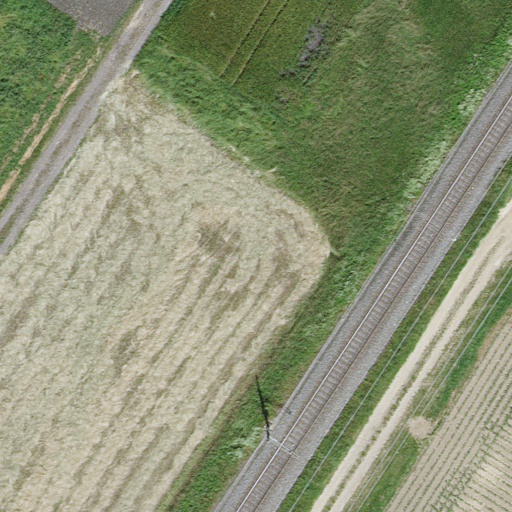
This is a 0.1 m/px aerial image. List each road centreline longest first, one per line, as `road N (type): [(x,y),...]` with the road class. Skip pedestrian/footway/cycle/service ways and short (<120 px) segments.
road 1 (track): [(511,232),(326,511)]
road 2 (track): [(0,243),(159,0)]
